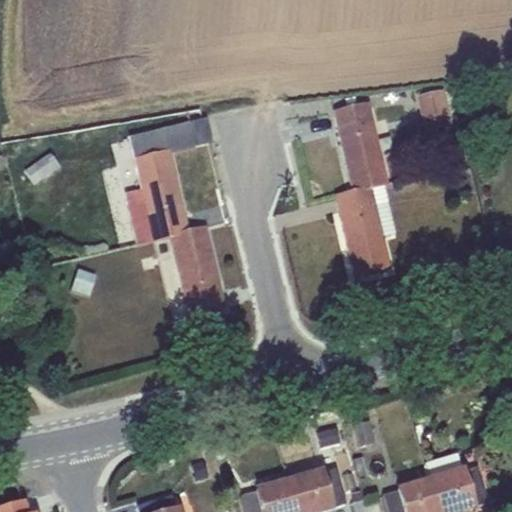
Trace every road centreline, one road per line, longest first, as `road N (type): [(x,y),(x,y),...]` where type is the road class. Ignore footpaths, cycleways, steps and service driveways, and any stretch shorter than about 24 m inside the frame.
road 1 (residential): [(312,385),(254,252),(237,134)]
road 2 (residential): [(61,441),(312,385)]
road 3 (residential): [(312,385),(511,331)]
